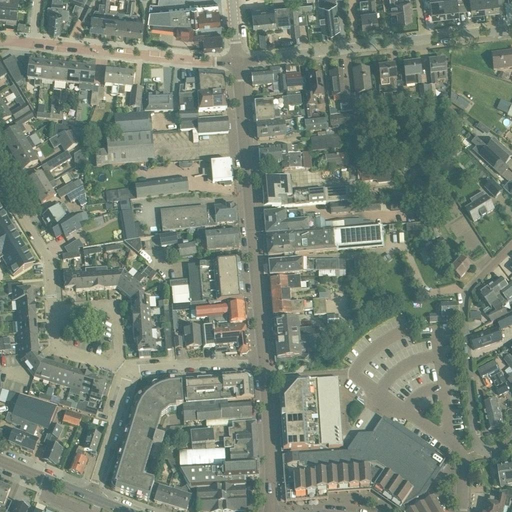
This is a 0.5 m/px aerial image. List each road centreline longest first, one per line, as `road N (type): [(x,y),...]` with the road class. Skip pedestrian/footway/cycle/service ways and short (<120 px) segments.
road 1 (tertiary): [(262,366),(237,61)]
road 2 (residential): [(237,61),(511,30)]
road 3 (residential): [(93,500),(126,373),(262,366)]
road 4 (residential): [(479,450),(463,306),(469,288),(511,248)]
road 5 (residential): [(237,61),(29,40)]
road 6 (residential): [(53,308),(110,309),(117,364),(55,344)]
road 7 (tertiary): [(270,511),(262,366)]
road 8 (unknown): [(250,213),(388,210)]
